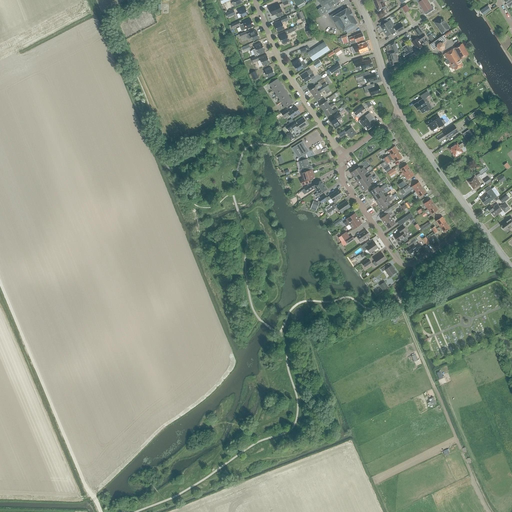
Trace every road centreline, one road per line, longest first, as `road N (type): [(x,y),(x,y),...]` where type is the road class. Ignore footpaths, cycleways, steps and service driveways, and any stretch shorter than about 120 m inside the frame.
road 1 (tertiary): [(511,269),(400,111)]
road 2 (residential): [(455,236),(411,265),(398,262),(344,184),(341,157)]
road 3 (residential): [(341,157),(277,62),(253,0)]
road 4 (residential): [(455,236),(456,222),(388,122)]
